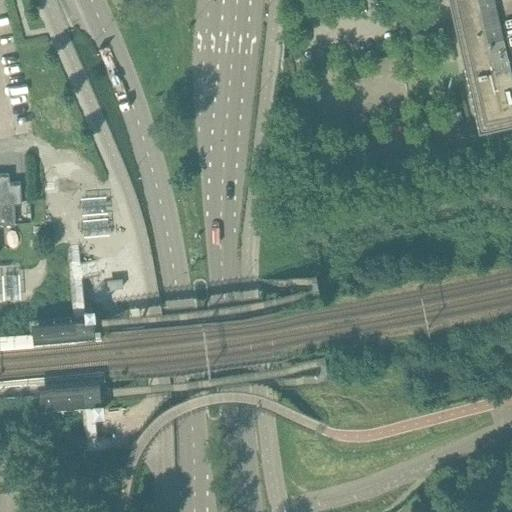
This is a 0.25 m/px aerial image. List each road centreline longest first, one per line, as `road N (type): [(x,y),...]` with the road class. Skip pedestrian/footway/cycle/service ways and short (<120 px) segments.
road 1 (secondary): [(91,0),(155,181),(190,390),(195,511)]
road 2 (secondary): [(249,511),(221,284),(235,0)]
